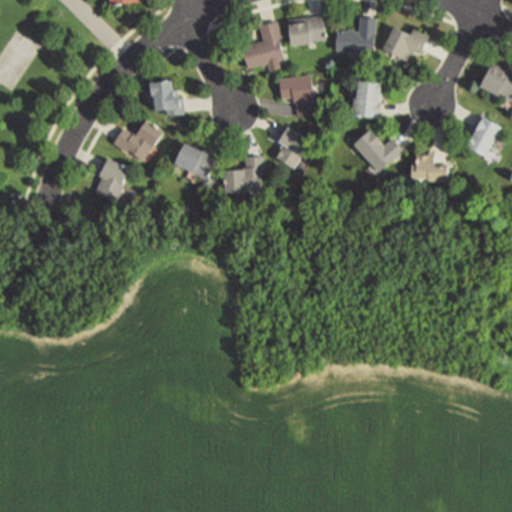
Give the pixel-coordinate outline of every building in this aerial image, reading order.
[(111,0),(113,8),(150,3),(149,0),(111,0)] [(375,18),(374,32),(377,32),(376,53),(335,52),(336,31),(358,32),(358,17),(375,18)] [(311,47),(292,50),(289,28),(308,25),(307,20),(323,18),(326,41),(310,43),(311,47)] [(288,61),(248,71),(243,49),(263,44),(260,29),(279,24),(283,39),(288,61)] [(431,34),(426,43),(422,52),(417,50),(416,53),(410,50),(405,60),(385,51),(397,28),(411,36),(416,27),(431,34)] [(511,74),(511,100),(500,95),(499,98),(480,89),(481,86),(492,65),(511,74)] [(313,97),(314,102),(316,116),(297,118),(295,104),(293,104),(292,100),(281,102),(279,83),(311,79),(314,97),(313,97)] [(172,83),(173,93),(182,92),(184,110),(175,111),(175,112),(156,114),(154,98),(151,98),(150,85),(152,85),(172,83)] [(384,86),(381,119),(358,117),(358,110),(355,110),(357,97),(360,97),(361,84),(384,86)] [(164,131),(155,146),(151,144),(143,159),(115,143),(123,128),(137,136),(146,120),(164,131)] [(485,159),(467,150),(482,121),(500,130),(485,159)] [(308,145),(294,170),(276,160),(283,148),(279,146),(280,143),(274,139),(281,126),(288,130),(286,132),(290,135),(308,145)] [(370,130),(385,145),(391,139),(403,151),(397,156),(381,172),(355,146),(370,130)] [(183,144),(204,153),(206,150),(218,155),(207,178),(195,173),(195,175),(174,166),(183,144)] [(434,148),(434,166),(446,166),(446,180),(411,180),(411,166),(414,166),(415,148),(434,148)] [(118,197),(95,188),(107,159),(129,167),(118,197)] [(265,159),(265,178),(261,178),(262,195),(225,197),(224,175),(244,175),(244,160),(265,159)]
